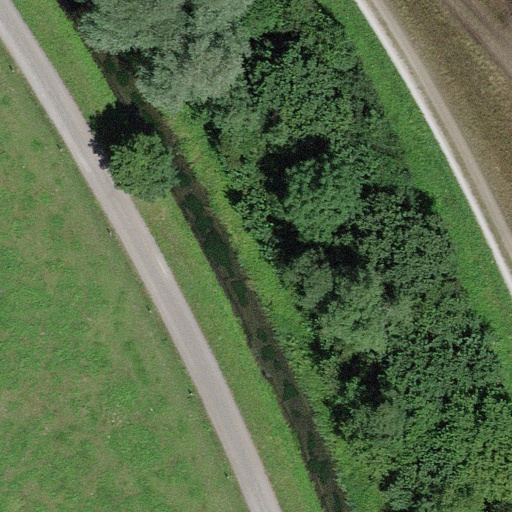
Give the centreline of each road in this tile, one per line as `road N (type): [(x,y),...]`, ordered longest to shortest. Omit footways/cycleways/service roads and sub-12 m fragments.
road 1 (track): [(263,511),(209,373),(74,106),(1,0)]
road 2 (track): [(368,0),(420,72),(511,260)]
